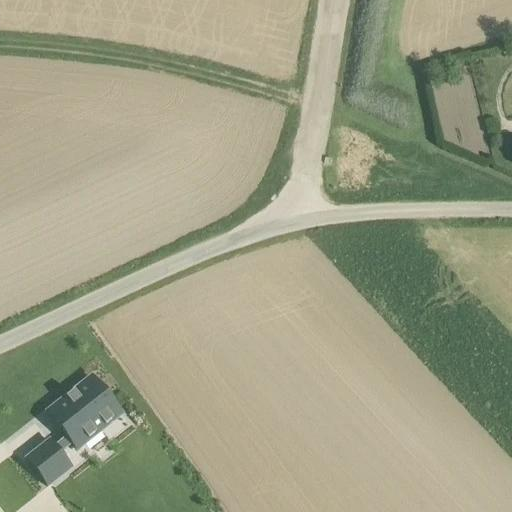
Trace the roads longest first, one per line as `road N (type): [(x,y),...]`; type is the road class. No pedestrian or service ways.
road 1 (track): [(511,197),(386,134),(210,75),(113,56),(0,47)]
road 2 (unclassified): [(0,344),(267,228),(344,214),(511,209)]
